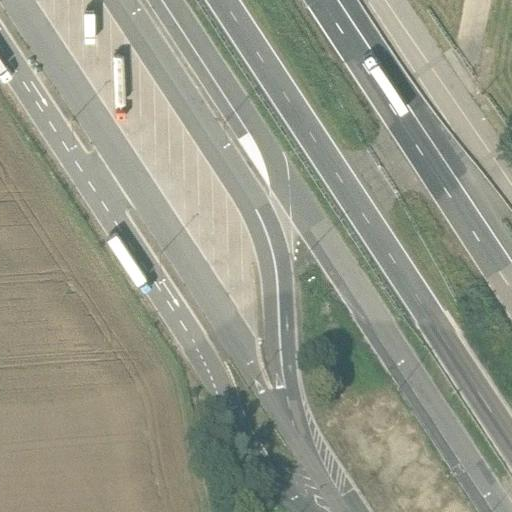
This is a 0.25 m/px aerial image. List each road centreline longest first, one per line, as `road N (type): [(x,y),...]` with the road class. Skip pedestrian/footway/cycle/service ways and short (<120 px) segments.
road 1 (motorway): [(174,0),(504,511)]
road 2 (motorway): [(117,0),(253,210),(277,283),(287,417),(341,511)]
road 3 (motorway): [(219,0),(511,444)]
road 4 (motorway): [(511,295),(318,0)]
